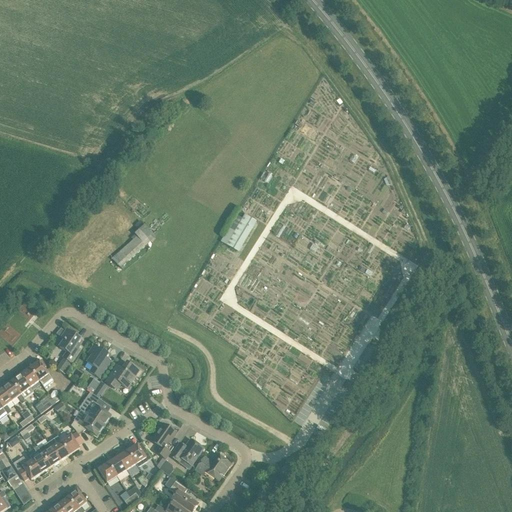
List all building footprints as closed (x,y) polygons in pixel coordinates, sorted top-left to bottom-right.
[(229,229),(221,242),(223,244),(226,246),(239,253),(257,223),(252,220),(245,216),(243,217),(235,232),(231,230),(229,229)] [(149,243),(155,238),(145,226),(135,235),(137,237),(112,259),(121,269),(149,243)] [(75,347),(80,339),(67,330),(61,338),(64,341),(59,348),(66,352),(63,358),(71,364),(80,351),(75,347)] [(101,365),(108,355),(94,345),(88,354),(92,356),(87,363),(93,367),(90,372),(99,379),(106,369),(101,365)] [(368,356),(375,360),(379,353),(373,349),(368,356)] [(29,369),(39,382),(44,389),(53,382),(48,375),(44,369),(46,368),(41,361),(29,369)] [(127,389),(139,371),(127,363),(120,374),(115,370),(106,383),(116,390),(120,384),(127,389)] [(29,369),(20,376),(30,389),(39,382),(29,369)] [(20,376),(11,383),(24,400),(33,394),(30,389),(20,376)] [(11,383),(2,390),(11,402),(17,398),(22,405),(26,402),(24,400),(11,383)] [(93,395),(98,399),(106,387),(100,383),(100,384),(93,394),(92,395),(93,395)] [(11,402),(2,390),(0,390),(0,405),(8,416),(12,413),(6,406),(11,402)] [(98,399),(93,395),(89,400),(99,407),(103,402),(98,399)] [(46,411),(52,406),(49,403),(44,407),(43,407),(46,411)] [(104,427),(111,417),(91,403),(84,413),(84,414),(104,427)] [(41,415),(46,411),(43,407),(44,407),(42,404),(36,408),(41,415)] [(97,437),(104,427),(84,414),(84,413),(81,411),(77,417),(70,426),(75,431),(76,433),(77,434),(86,429),(97,437)] [(31,416),(25,421),(28,425),(34,420),(31,416)] [(28,434),(34,429),(31,426),(25,430),(28,434)] [(155,453),(163,458),(157,467),(159,470),(165,461),(164,460),(172,448),(168,445),(175,434),(164,426),(161,431),(159,430),(151,441),(159,447),(155,453)] [(82,443),(77,434),(76,433),(71,436),(70,436),(61,442),(69,456),(79,449),(77,446),(82,443)] [(60,462),(69,456),(61,442),(58,437),(48,444),(60,462)] [(181,460),(182,461),(179,464),(190,471),(192,467),(194,468),(198,463),(195,461),(203,450),(190,441),(185,448),(179,444),(170,457),(178,463),(181,460)] [(48,444),(38,450),(39,451),(50,468),(60,462),(48,444)] [(148,462),(151,459),(143,446),(139,448),(137,445),(127,452),(136,465),(138,469),(148,462)] [(39,451),(29,458),(31,461),(40,474),(50,468),(39,451)] [(127,452),(117,458),(126,471),(136,465),(127,452)] [(218,482),(230,465),(216,456),(210,464),(203,459),(195,470),(202,475),(204,472),(218,482)] [(40,474),(31,461),(27,464),(24,458),(13,465),(24,481),(29,478),(31,481),(40,474)] [(117,458),(108,464),(117,477),(126,471),(117,458)] [(107,484),(117,477),(108,464),(98,471),(107,484)] [(165,474),(175,483),(178,479),(168,470),(165,474)] [(145,479),(149,482),(152,484),(155,480),(148,475),(145,479)] [(14,491),(23,485),(17,476),(8,482),(14,491)] [(170,490),(170,491),(176,495),(172,501),(174,502),(186,511),(193,511),(198,506),(184,495),(187,490),(176,482),(170,490)] [(27,491),(23,485),(14,491),(19,488),(23,494),(19,497),(23,504),(31,498),(27,491)] [(77,491),(68,498),(78,511),(84,511),(82,508),(87,504),(77,491)] [(136,494),(130,498),(131,499),(133,502),(139,498),(136,494)] [(0,500),(0,499),(0,511),(2,511),(6,510),(10,507),(4,498),(0,500)] [(78,511),(68,498),(59,505),(64,511),(78,511)] [(159,506),(155,511),(157,511),(186,511),(174,502),(169,508),(166,505),(163,509),(159,506)]
